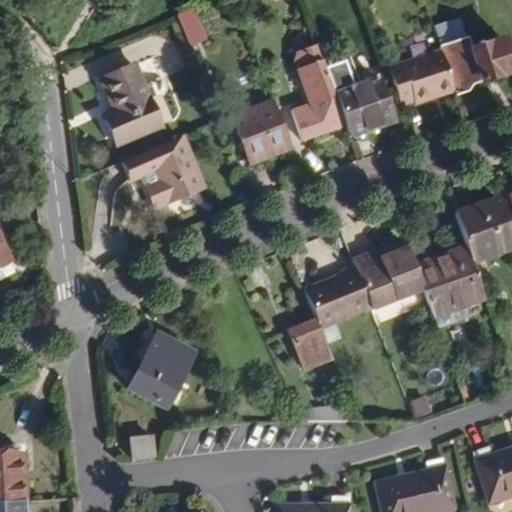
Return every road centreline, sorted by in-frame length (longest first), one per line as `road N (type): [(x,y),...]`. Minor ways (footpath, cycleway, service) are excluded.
road 1 (residential): [(511,141),(256,232),(75,310)]
road 2 (residential): [(75,310),(47,61),(7,0)]
road 3 (residential): [(230,478),(345,460),(511,401)]
road 4 (residential): [(94,486),(75,310)]
road 5 (residential): [(94,486),(230,478)]
